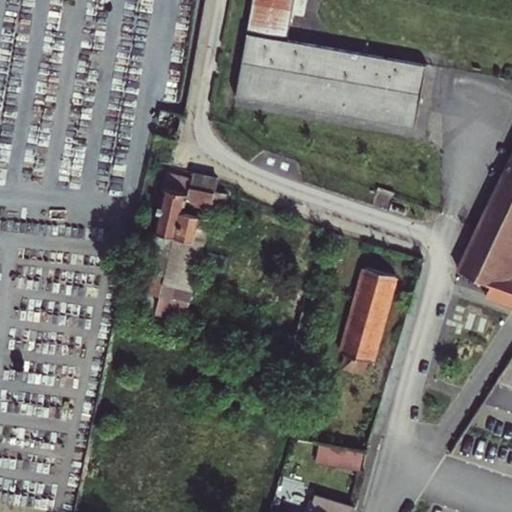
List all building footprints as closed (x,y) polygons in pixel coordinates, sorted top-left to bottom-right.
[(416,124),(428,61),(296,38),(302,0),(254,0),(239,91),(416,124)] [(511,156),(461,266),(487,280),(491,283),(488,292),(511,299),(511,156)] [(172,174),(168,187),(192,193),(188,212),(194,213),(196,205),(229,215),(233,194),(219,191),(222,178),(200,172),(197,180),(172,174)] [(192,193),(168,187),(157,231),(175,236),(196,241),(203,216),(194,213),(188,212),(192,193)] [(213,218),(203,216),(196,241),(175,236),(165,271),(195,280),(213,218)] [(394,294),(358,284),(334,368),(340,369),(336,384),(361,392),(365,376),(371,378),(394,294)] [(318,445),(316,463),(361,470),(364,452),(318,445)] [(353,511),(355,505),(305,492),(300,508),(274,501),(271,511),(353,511)]
